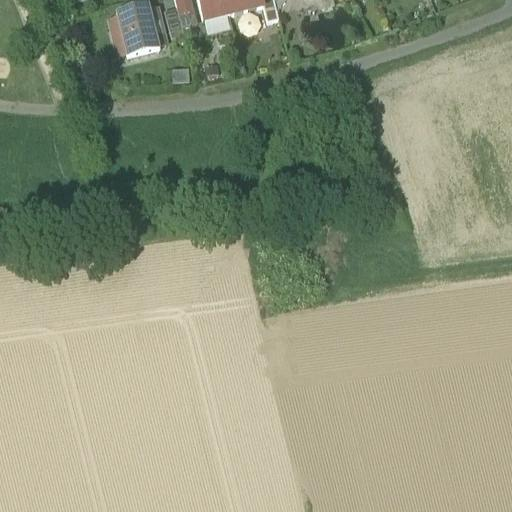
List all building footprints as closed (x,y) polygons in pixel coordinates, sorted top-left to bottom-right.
[(172,0),(178,22),(194,18),(189,0),(172,0)] [(195,0),(203,28),(228,22),(222,0),(195,0)] [(222,0),(228,22),(263,13),(259,0),(222,0)] [(259,0),(263,13),(267,28),(278,25),(271,0),(259,0)] [(321,0),(326,15),(330,14),(325,0),(321,0)] [(123,51),(127,67),(159,58),(155,43),(163,41),(156,15),(149,16),(148,13),(115,22),(116,25),(109,27),(115,53),(123,51)]
